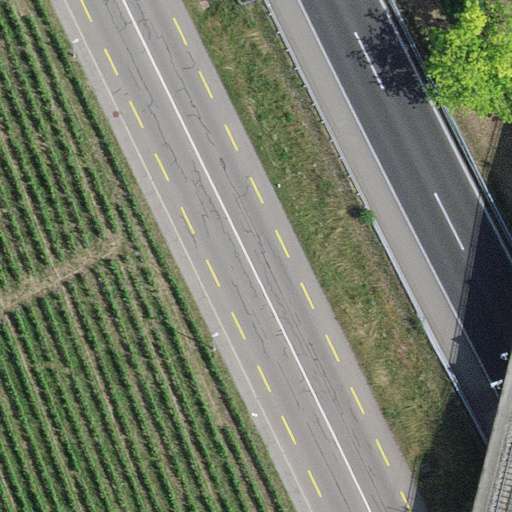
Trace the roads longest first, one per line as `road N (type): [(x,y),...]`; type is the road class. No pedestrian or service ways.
road 1 (tertiary): [(126,0),(371,511)]
road 2 (motorway): [(337,0),(511,343)]
